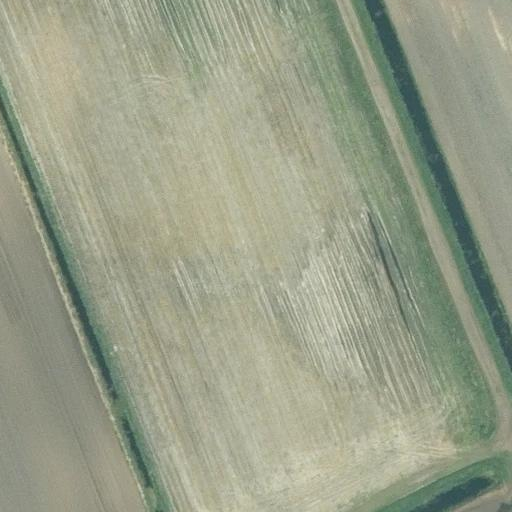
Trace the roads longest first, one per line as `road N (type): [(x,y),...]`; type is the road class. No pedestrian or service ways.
road 1 (track): [(342,0),(511,430)]
road 2 (track): [(511,440),(375,511)]
